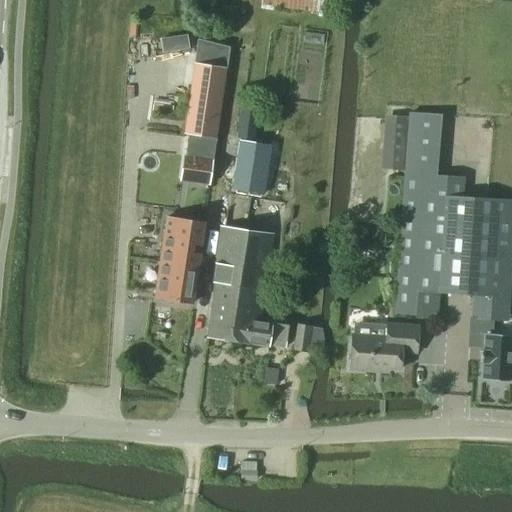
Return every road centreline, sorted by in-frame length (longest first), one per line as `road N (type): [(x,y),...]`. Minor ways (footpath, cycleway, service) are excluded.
road 1 (unclassified): [(0,420),(223,439),(511,436)]
road 2 (unknown): [(176,367),(111,322),(101,306),(113,34)]
